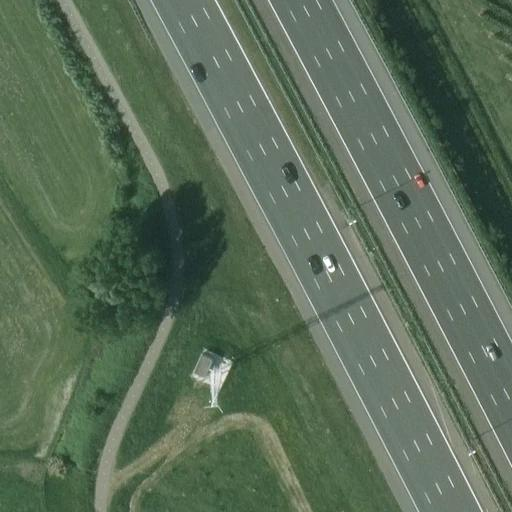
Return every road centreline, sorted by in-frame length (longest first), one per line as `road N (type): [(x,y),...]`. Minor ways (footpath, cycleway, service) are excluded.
road 1 (motorway): [(176,0),(442,511)]
road 2 (motorway): [(511,412),(298,0)]
